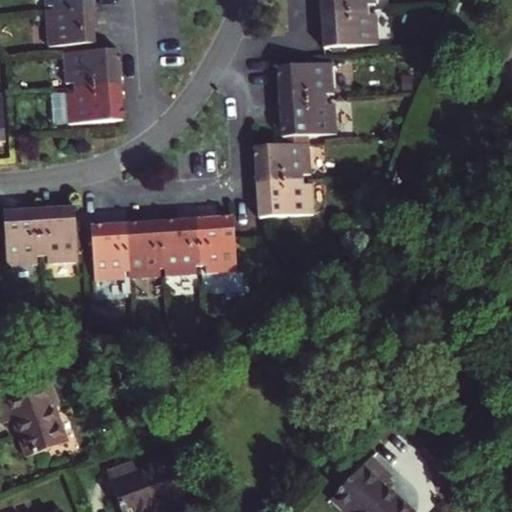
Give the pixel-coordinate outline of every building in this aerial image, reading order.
[(52,7),(52,10),(88,8),(87,0),(45,0),(46,7),(52,7)] [(87,0),(88,8),(89,23),(93,22),(98,22),(96,0),(87,0)] [(319,0),(320,16),(367,13),(366,7),(374,7),(373,0),(319,0)] [(52,10),(47,11),(49,43),(54,42),(55,48),(95,45),(93,22),(89,23),(88,8),(52,10)] [(320,16),(322,51),(376,48),(375,18),(367,19),(367,13),(320,16)] [(449,15),(434,57),(449,63),(465,20),(449,15)] [(75,83),(75,88),(123,85),(120,50),(64,54),(67,83),(75,83)] [(276,71),(278,106),(325,103),(324,98),(331,97),(330,67),(276,71)] [(123,85),(75,88),(75,93),(67,93),(69,126),(126,121),(123,85)] [(325,110),(325,103),(278,106),(278,120),(279,144),(334,140),(332,109),(325,110)] [(253,151),(255,187),(301,183),(301,179),(309,179),(307,148),(253,151)] [(302,190),(301,183),(255,187),(257,222),(310,220),(309,190),(302,190)] [(75,204),(39,206),(42,252),(47,252),(48,261),(78,258),(75,204)] [(42,252),(39,206),(3,209),(6,263),(37,261),(37,253),(42,252)] [(234,218),(200,219),(202,267),(208,267),(208,275),(236,273),(234,218)] [(200,219),(164,221),(166,269),(167,276),(197,275),(197,267),(202,267),(200,219)] [(164,221),(128,223),(130,270),(131,277),(161,276),(161,269),(166,269),(164,221)] [(130,270),(128,223),(91,225),(93,279),(125,278),(124,270),(130,270)] [(44,372),(0,388),(0,417),(10,413),(24,451),(63,437),(48,400),(54,397),(44,372)] [(367,443),(328,487),(357,511),(397,511),(411,498),(380,472),(389,462),(367,443)] [(127,454),(101,464),(118,511),(122,511),(180,490),(166,451),(131,464),(127,454)]
